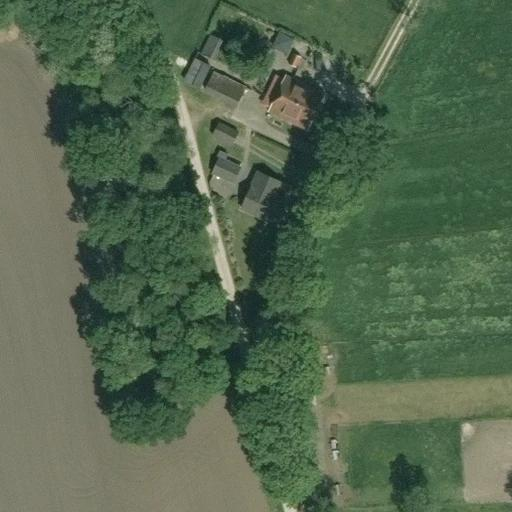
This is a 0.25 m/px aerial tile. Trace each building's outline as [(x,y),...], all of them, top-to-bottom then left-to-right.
[(303,60),(294,55),(288,65),(298,70),(303,60)] [(201,91),(212,67),(195,59),(184,82),(201,91)] [(214,73),(206,94),(238,109),(247,89),(214,73)] [(285,77),(268,113),(309,132),(326,95),(285,77)] [(239,133),(219,123),(213,137),(233,148),(239,133)] [(241,169),(226,162),(229,156),(220,152),(217,159),(218,160),(211,176),(234,186),(241,169)] [(277,227),(279,222),(282,223),(284,222),(289,212),(287,210),(285,209),(287,205),(276,200),(282,186),(257,174),(251,187),(252,187),(241,211),(277,227)] [(304,392),(301,372),(270,376),(273,397),(304,392)]
